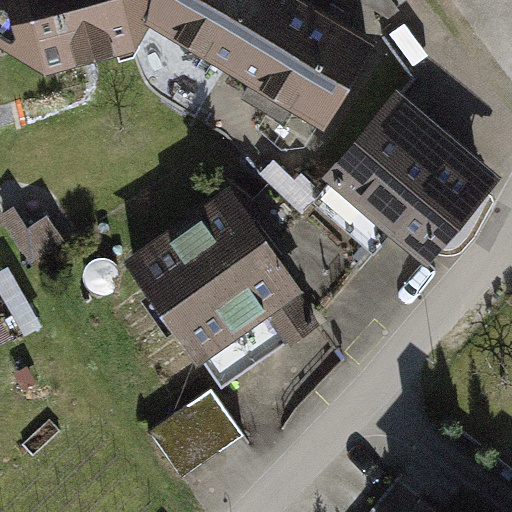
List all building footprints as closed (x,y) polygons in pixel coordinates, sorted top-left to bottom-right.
[(149,19),(322,129),(380,39),(318,0),(0,0),(0,45),(35,70),(135,42),(149,19)] [(385,0),(398,16),(418,0),(385,0)] [(503,172),(398,84),(321,173),(426,262),(503,172)] [(303,298),(232,194),(121,269),(192,373),(303,298)] [(0,209),(0,221),(27,265),(67,240),(49,210),(29,222),(15,200),(0,209)] [(212,393),(149,435),(181,482),(243,441),(212,393)]
